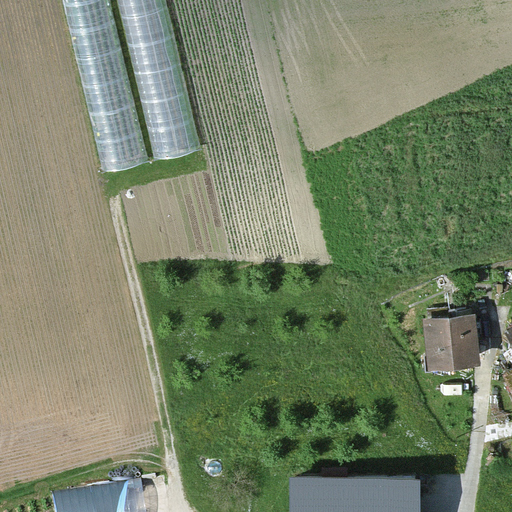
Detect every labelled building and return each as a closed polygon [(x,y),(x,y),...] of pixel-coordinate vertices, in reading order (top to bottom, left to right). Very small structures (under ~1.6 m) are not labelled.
[(148,160),(109,0),(62,0),(103,171),(148,160)] [(202,146),(165,0),(117,0),(154,155),(202,146)] [(476,312),(425,317),(429,360),(480,355),(476,312)] [(511,367),(503,372),(511,388),(511,367)] [(419,511),(419,473),(293,473),(293,511),(419,511)] [(145,511),(141,483),(54,496),(56,511),(145,511)]
